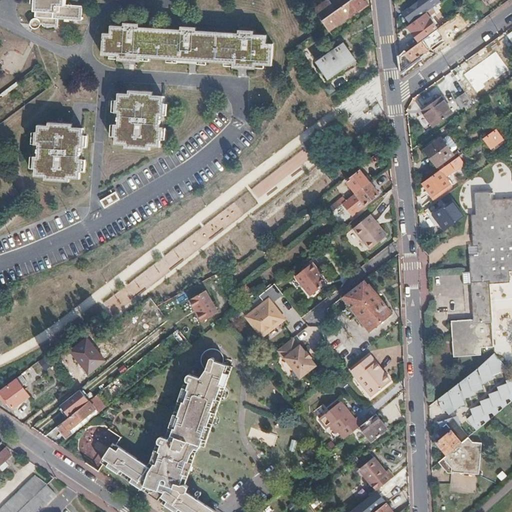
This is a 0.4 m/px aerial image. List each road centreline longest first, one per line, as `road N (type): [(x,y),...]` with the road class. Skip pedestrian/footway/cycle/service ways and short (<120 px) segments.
road 1 (tertiary): [(392,96),(411,267),(420,511)]
road 2 (residential): [(105,74),(233,89),(238,116),(208,154),(97,223)]
road 3 (unclassified): [(0,425),(133,511)]
road 4 (residential): [(105,74),(90,210),(97,223)]
road 5 (residential): [(392,96),(511,12)]
road 6 (unknown): [(408,240),(308,318)]
road 7 (residential): [(77,62),(105,14),(156,10),(173,0)]
